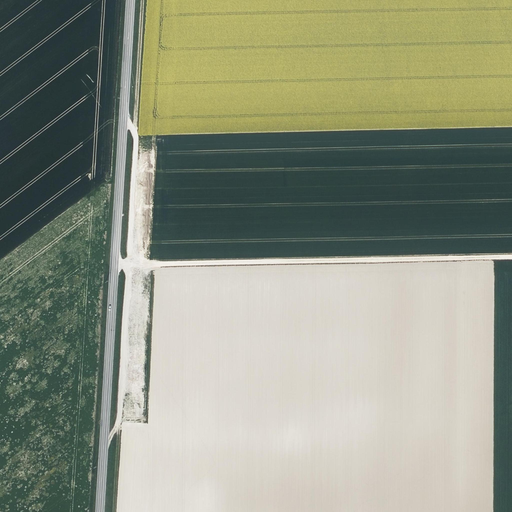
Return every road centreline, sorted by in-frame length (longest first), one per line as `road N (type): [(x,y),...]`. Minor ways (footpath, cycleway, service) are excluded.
road 1 (track): [(104,432),(116,419),(127,262),(511,256)]
road 2 (primary): [(100,511),(130,0)]
road 3 (track): [(114,261),(127,262),(142,0)]
